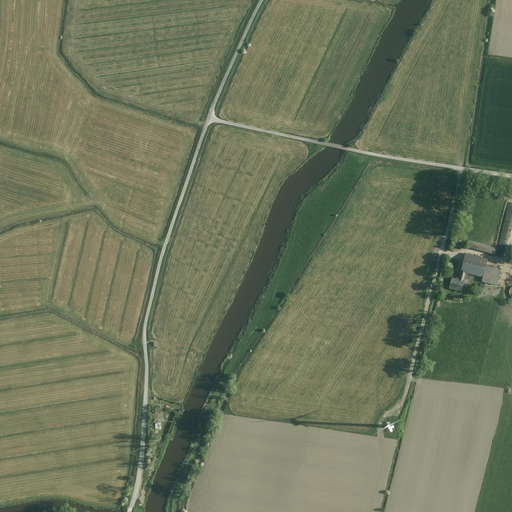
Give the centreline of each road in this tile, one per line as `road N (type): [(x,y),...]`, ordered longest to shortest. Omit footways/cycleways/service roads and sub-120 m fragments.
road 1 (unclassified): [(208,119),(145,318),(142,455),(131,507)]
road 2 (unclassified): [(208,119),(511,176)]
road 3 (track): [(461,169),(395,411)]
road 4 (unclassified): [(264,0),(208,119)]
